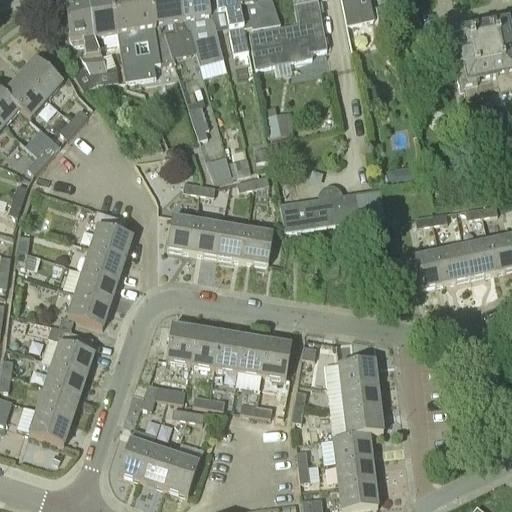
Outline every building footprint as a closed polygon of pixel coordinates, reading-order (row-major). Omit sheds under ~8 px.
[(161,38),(155,39),(148,0),(120,0),(111,2),(119,50),(126,94),(156,89),(155,79),(162,77),(160,69),(172,65),(161,38)] [(148,0),(155,39),(161,38),(172,65),(195,58),(188,33),(185,34),(182,26),(177,0),(148,0)] [(210,24),(206,0),(177,0),(182,26),(185,34),(188,33),(195,58),(200,72),(223,65),(214,30),(210,24)] [(235,59),(247,56),(243,38),(235,0),(214,0),(217,18),(225,16),(228,36),(230,35),(235,59)] [(235,0),(243,35),(250,34),(251,36),(280,30),(273,11),(267,0),(235,0)] [(310,57),(326,54),(316,0),(291,0),(297,30),(248,39),(255,72),(311,62),(310,57)] [(341,0),(347,30),(373,26),(368,0),(341,0)] [(97,53),(119,50),(111,2),(88,5),(94,46),(97,53)] [(94,46),(88,5),(70,7),(65,15),(70,49),(72,52),(83,50),(84,62),(78,63),(83,71),(72,77),(84,97),(95,90),(118,88),(116,74),(106,74),(102,61),(101,61),(97,53),(94,46)] [(380,36),(393,34),(389,10),(376,12),(380,36)] [(453,25),(452,25),(459,59),(450,60),(458,99),(463,98),(465,108),(485,104),(484,98),(497,96),(498,101),(511,98),(511,16),(507,21),(506,14),(453,25)] [(19,83),(47,108),(63,88),(36,65),(19,83)] [(0,97),(31,126),(47,108),(19,83),(4,100),(0,96),(0,97)] [(31,126),(0,97),(0,129),(4,134),(6,132),(20,116),(31,126)] [(197,143),(211,139),(201,109),(205,108),(202,100),(185,106),(197,143)] [(263,113),(265,121),(277,118),(275,110),(263,113)] [(70,127),(77,133),(86,122),(79,116),(70,127)] [(286,116),(277,118),(265,121),(270,143),(291,137),(286,116)] [(67,145),(77,133),(70,127),(60,139),(67,145)] [(268,151),(271,165),(286,161),(283,147),(268,151)] [(37,162),(44,169),(54,157),(47,151),(37,162)] [(254,155),(256,167),(269,164),(266,152),(254,155)] [(34,180),(44,169),(37,162),(26,174),(34,180)] [(231,184),(250,180),(247,163),(228,166),(231,184)] [(417,170),(387,176),(390,194),(420,188),(417,170)] [(254,183),(253,194),(268,190),(266,180),(254,183)] [(238,197),(253,194),(254,183),(236,188),(238,197)] [(199,200),(200,191),(184,189),(183,198),(199,200)] [(13,206),(21,208),(26,193),(18,191),(13,206)] [(200,191),(199,200),(213,202),(214,193),(200,191)] [(342,201),(341,195),(328,197),(329,203),(280,211),(284,238),(384,222),(379,196),(342,201)] [(17,222),(21,208),(13,206),(8,220),(17,222)] [(480,213),(482,223),(497,220),(495,211),(480,213)] [(466,225),(482,223),(480,213),(464,216),(466,225)] [(89,254),(124,265),(132,242),(123,238),(126,227),(97,217),(93,229),(97,230),(89,254)] [(429,221),(431,230),(446,228),(445,219),(429,221)] [(192,259),(198,226),(172,221),(167,254),(192,259)] [(416,233),(431,230),(429,221),(415,223),(416,233)] [(217,263),(222,230),(198,226),(192,259),(217,263)] [(242,267),(247,234),(222,230),(217,263),(242,267)] [(247,234),(242,267),(267,271),(273,238),(247,234)] [(486,245),(494,278),(511,273),(511,240),(486,245)] [(17,257),(27,258),(29,243),(19,241),(17,257)] [(469,283),(494,278),(486,245),(462,251),(469,283)] [(445,289),(469,283),(462,251),(438,256),(445,289)] [(117,288),(124,265),(89,254),(82,276),(117,288)] [(419,294),(445,289),(438,256),(412,262),(419,294)] [(36,261),(27,258),(17,257),(15,272),(32,274),(36,261)] [(0,266),(0,277),(8,279),(10,263),(1,262),(0,266)] [(110,310),(117,288),(82,276),(74,298),(110,310)] [(102,334),(110,310),(74,298),(66,322),(62,321),(58,333),(69,337),(73,324),(102,334)] [(190,370),(196,334),(171,330),(165,366),(190,370)] [(45,369),(51,371),(86,382),(94,359),(89,357),(90,352),(93,345),(69,337),(58,333),(51,332),(43,355),(49,357),(45,369)] [(214,374),(219,338),(196,334),(190,370),(207,373),(214,374)] [(237,378),(243,342),(219,338),(214,374),(211,388),(234,392),(237,378)] [(260,382),(266,346),(243,342),(237,378),(260,382)] [(266,346),(260,382),(261,382),(259,394),(287,399),(289,385),(285,385),(291,349),(266,346)] [(314,366),(315,354),(303,352),(301,363),(314,366)] [(1,378),(10,381),(12,366),(3,365),(1,378)] [(341,394),(377,390),(374,365),(338,369),(341,394)] [(78,405),(86,382),(51,371),(44,393),(78,405)] [(0,395),(8,397),(10,381),(1,378),(0,383),(0,395)] [(156,404),(160,393),(148,389),(140,413),(151,416),(156,404)] [(344,418),(380,414),(377,390),(341,394),(344,418)] [(71,427),(78,405),(44,393),(36,416),(71,427)] [(160,393),(156,404),(182,409),(184,397),(160,393)] [(294,411),(303,413),(305,398),(296,397),(294,411)] [(208,413),(209,404),(194,401),(192,410),(208,413)] [(0,429),(4,431),(12,408),(0,403),(0,429)] [(209,404),(208,413),(223,415),(224,406),(209,404)] [(255,421),(256,411),(241,409),(239,418),(255,421)] [(256,411),(255,421),(270,423),(271,414),(256,411)] [(301,428),(303,413),(294,411),(291,426),(301,428)] [(171,424),(186,426),(188,417),(173,414),(171,424)] [(347,442),(368,440),(382,438),(380,414),(344,418),(347,442)] [(63,451),(71,427),(36,416),(28,440),(63,451)] [(188,417),(186,426),(202,428),(203,419),(188,417)] [(141,487),(153,453),(156,442),(133,434),(118,479),(141,487)] [(334,468),(371,464),(368,440),(347,442),(331,444),(334,468)] [(164,495),(175,460),(153,453),(141,487),(164,495)] [(59,472),(64,458),(53,454),(48,467),(59,472)] [(298,473),(307,472),(306,457),(296,458),(298,473)] [(199,468),(175,460),(164,495),(187,502),(199,468)] [(338,492),(374,488),(371,464),(334,468),(338,492)] [(307,472),(298,473),(300,488),(309,487),(307,472)] [(376,511),(374,488),(338,492),(340,511),(376,511)]
